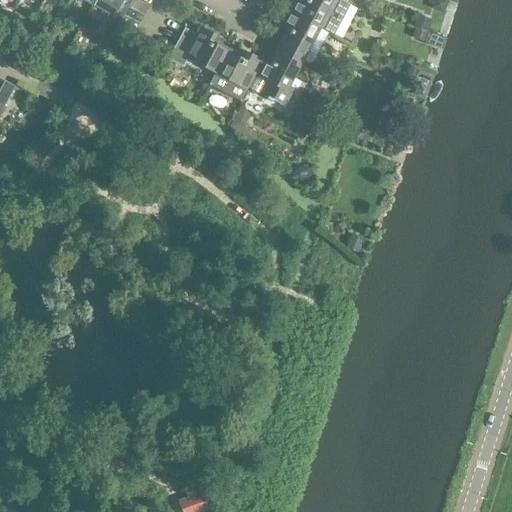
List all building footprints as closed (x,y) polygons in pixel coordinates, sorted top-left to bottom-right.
[(131,0),(94,0),(93,4),(109,13),(107,16),(109,23),(117,27),(131,0)] [(294,0),(288,11),(328,32),(328,33),(335,36),(352,4),(346,1),(344,0),(294,0)] [(288,30),(279,47),(303,60),(311,64),(328,33),(328,32),(288,11),(280,26),(288,30)] [(432,19),(416,14),(412,26),(428,31),(432,19)] [(186,58),(215,74),(227,51),(210,42),(215,34),(199,26),(195,34),(184,28),(168,58),(182,66),(186,58)] [(270,64),(264,60),(263,60),(255,75),(256,75),(247,92),(259,98),(260,95),(284,107),(294,88),(289,86),(303,60),(279,47),(270,64)] [(209,85),(241,102),(242,102),(247,92),(256,75),(255,75),(263,60),(248,52),(244,60),(227,51),(215,74),(209,85)] [(0,113),(14,86),(4,80),(0,87),(0,113)] [(243,109),(238,109),(229,125),(249,141),(253,140),(255,135),(254,130),(247,127),(245,123),(249,115),(247,111),(243,109)] [(201,511),(208,510),(202,491),(180,499),(185,511),(201,511)]
